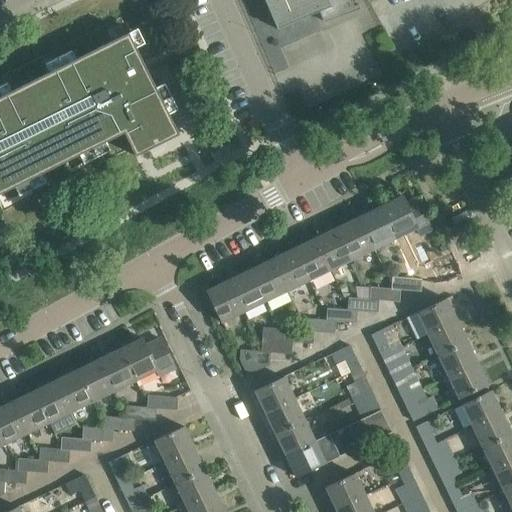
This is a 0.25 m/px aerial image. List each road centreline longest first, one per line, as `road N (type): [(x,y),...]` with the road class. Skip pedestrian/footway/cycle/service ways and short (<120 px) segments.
road 1 (residential): [(270,511),(155,263)]
road 2 (residential): [(303,179),(221,0)]
road 3 (residential): [(511,270),(440,103)]
road 4 (residential): [(0,347),(155,263)]
road 5 (residential): [(155,263),(303,179)]
road 6 (residential): [(303,179),(440,103)]
